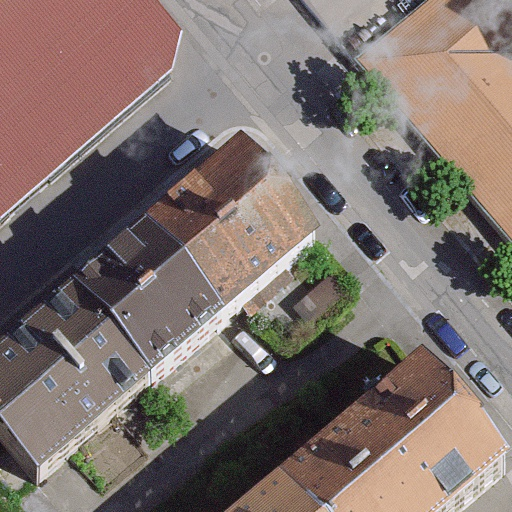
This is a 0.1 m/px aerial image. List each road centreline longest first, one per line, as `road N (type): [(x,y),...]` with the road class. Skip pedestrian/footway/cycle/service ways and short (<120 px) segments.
road 1 (residential): [(511,376),(244,61)]
road 2 (residential): [(244,61),(0,271)]
